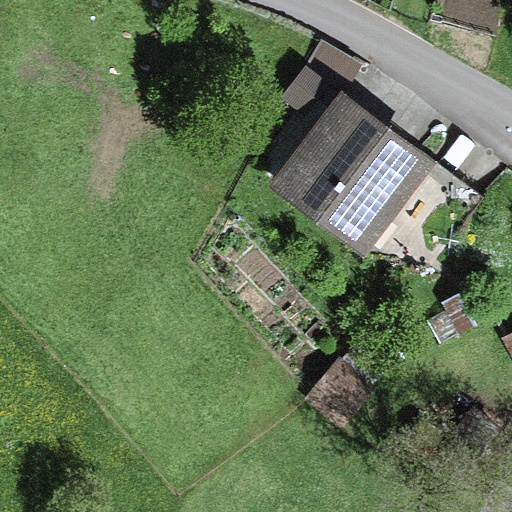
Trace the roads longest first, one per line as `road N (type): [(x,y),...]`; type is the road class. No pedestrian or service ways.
road 1 (unclassified): [(310,0),(511,107)]
road 2 (track): [(511,155),(421,59)]
